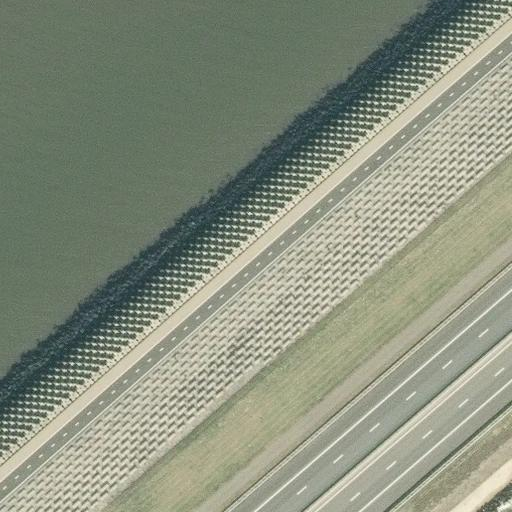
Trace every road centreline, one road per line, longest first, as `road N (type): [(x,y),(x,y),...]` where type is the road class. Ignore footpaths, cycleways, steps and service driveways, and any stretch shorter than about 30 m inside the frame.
road 1 (motorway): [(511,305),(272,511)]
road 2 (motorway): [(333,511),(511,357)]
